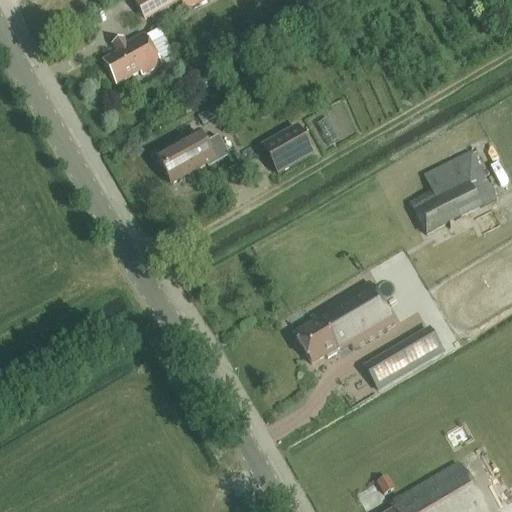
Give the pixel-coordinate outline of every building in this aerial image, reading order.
[(141,0),(134,4),(144,22),(182,0),(141,0)] [(141,77),(161,66),(144,36),(118,50),(120,54),(102,64),(115,87),(139,74),(141,77)] [(353,101),(330,105),(332,113),(324,114),(329,140),(359,135),(353,101)] [(278,178),(313,159),(297,130),(262,149),(278,178)] [(218,137),(204,145),(198,133),(155,157),(171,186),(206,166),(208,169),(229,157),(218,137)] [(413,146),(420,158),(429,153),(440,147),(433,135),(413,146)] [(429,153),(420,158),(428,174),(423,177),(431,193),(409,205),(426,236),(460,220),(481,210),(481,209),(497,200),(487,180),(485,180),(472,152),(438,169),(429,153)] [(352,349),(393,325),(369,285),(310,320),(313,325),(294,337),(311,366),(326,357),(327,360),(337,355),(335,352),(349,343),(352,349)] [(368,365),(370,368),(381,386),(382,388),(448,348),(434,325),(368,365)] [(367,394),(381,386),(370,368),(357,376),(367,394)] [(401,500),(390,506),(393,511),(485,511),(458,466),(401,500)] [(381,497),(384,496),(394,489),(395,489),(387,478),(374,485),(381,497)]
